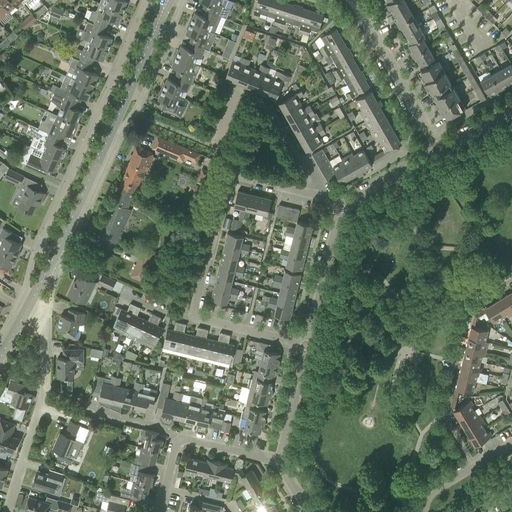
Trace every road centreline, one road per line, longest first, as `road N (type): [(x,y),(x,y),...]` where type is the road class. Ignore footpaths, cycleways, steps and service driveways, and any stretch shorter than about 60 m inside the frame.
road 1 (residential): [(146,0),(41,237),(53,255)]
road 2 (secondary): [(53,255),(157,21)]
road 3 (residential): [(7,511),(42,392),(43,335),(27,308)]
road 4 (residential): [(439,152),(353,0)]
road 5 (residential): [(194,314),(226,174)]
road 6 (residential): [(340,209),(306,346)]
road 7 (residential): [(306,346),(280,463)]
